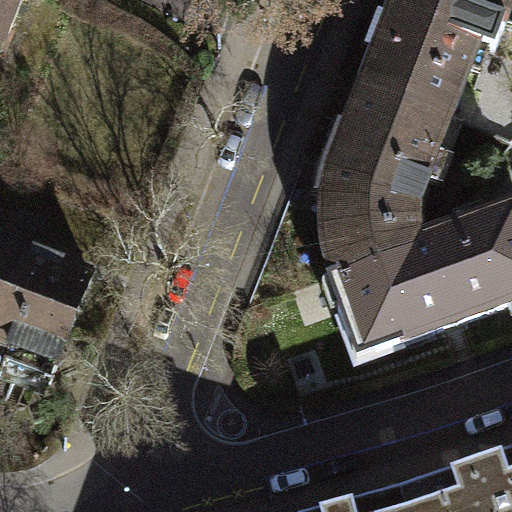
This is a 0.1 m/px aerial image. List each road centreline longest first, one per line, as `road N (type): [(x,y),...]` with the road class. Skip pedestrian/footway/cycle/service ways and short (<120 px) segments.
road 1 (residential): [(303,0),(110,499)]
road 2 (residential): [(511,378),(399,420),(110,499)]
